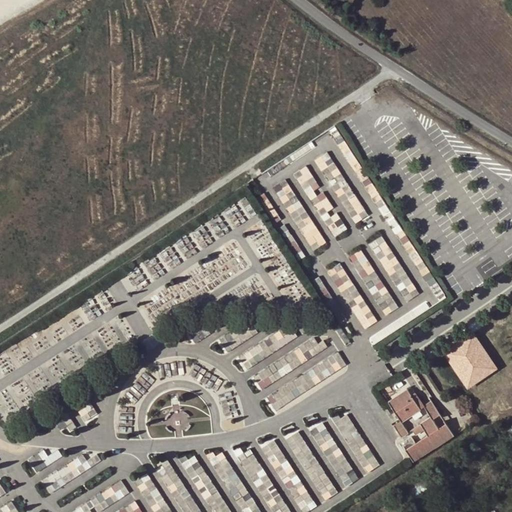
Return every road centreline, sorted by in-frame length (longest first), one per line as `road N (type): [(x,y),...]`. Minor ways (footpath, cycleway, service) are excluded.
road 1 (unclassified): [(0,328),(395,68)]
road 2 (residential): [(387,358),(511,276)]
road 3 (residential): [(511,143),(395,68)]
